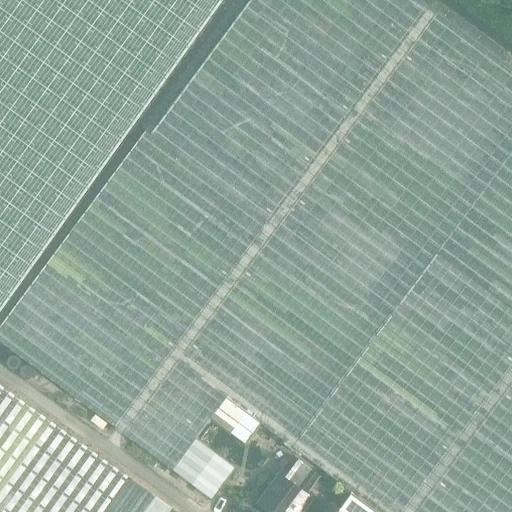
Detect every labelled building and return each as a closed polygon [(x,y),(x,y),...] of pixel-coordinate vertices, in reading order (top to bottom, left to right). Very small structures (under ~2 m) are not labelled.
[(0,0),(0,310),(221,0),(0,0)] [(350,493),(374,511),(511,511),(511,71),(447,23),(416,0),(249,0),(226,34),(159,124),(149,137),(144,133),(63,243),(0,326),(0,344),(114,429),(208,501),(233,469),(214,454),(228,436),(241,445),(257,424),(313,465),(350,493)] [(0,511),(175,511),(0,386),(0,511)] [(292,456),(257,505),(262,509),(262,510),(265,511),(303,511),(313,500),(306,495),(319,477),(292,456)] [(374,511),(350,493),(336,511),(374,511)]
